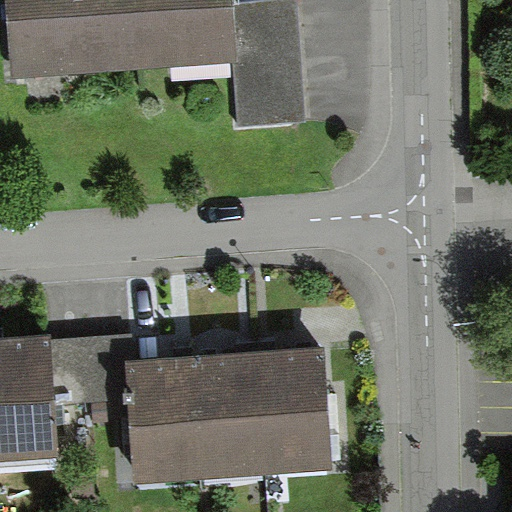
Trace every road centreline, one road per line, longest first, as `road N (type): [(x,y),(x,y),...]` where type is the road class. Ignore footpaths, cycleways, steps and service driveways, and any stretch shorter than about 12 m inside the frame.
road 1 (residential): [(0,243),(422,217)]
road 2 (residential): [(422,217),(426,511)]
road 3 (residential): [(418,0),(422,217)]
